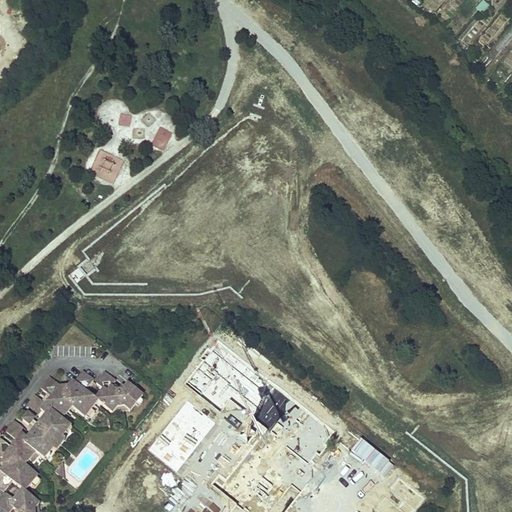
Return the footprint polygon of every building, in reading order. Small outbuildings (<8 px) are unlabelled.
[(484,0),(474,7),(480,14),(489,8),(484,0)] [(152,144),(163,149),(171,133),(161,128),(152,144)] [(103,150),(92,166),(112,180),(123,164),(103,150)] [(272,429),(228,483),(250,501),(240,511),(283,511),(313,476),(310,461),(333,434),(221,342),(187,383),(221,411),(232,397),(272,429)] [(58,385),(49,378),(40,389),(49,396),(44,403),(35,396),(26,406),(35,414),(38,410),(43,414),(35,424),(33,427),(24,437),(20,433),(22,430),(13,422),(4,433),(14,440),(8,447),(0,439),(0,457),(1,457),(1,460),(12,460),(12,465),(1,466),(0,466),(0,489),(1,491),(9,481),(19,490),(11,499),(4,494),(0,499),(0,507),(5,511),(7,511),(11,508),(15,511),(16,511),(21,510),(21,511),(33,511),(33,509),(38,503),(24,491),(30,483),(35,477),(37,475),(23,464),(29,458),(33,452),(38,456),(40,457),(44,452),(46,453),(50,448),(58,438),(62,433),(61,431),(65,425),(64,423),(60,420),(64,414),(70,408),(82,418),(84,416),(89,410),(96,402),(110,414),(115,408),(123,406),(129,411),(134,405),(139,398),(142,395),(126,382),(121,389),(121,394),(115,395),(114,390),(110,386),(114,381),(104,372),(95,383),(102,389),(94,398),(84,390),(92,380),(83,372),(74,383),(71,380),(66,386),(68,397),(63,397),(61,386),(58,387),(58,385)] [(216,422),(188,401),(150,449),(178,471),(216,422)] [(89,410),(84,416),(88,420),(93,413),(89,410)] [(32,419),(26,414),(21,420),(28,425),(32,419)] [(60,420),(64,423),(68,418),(64,414),(60,420)] [(255,420),(248,429),(256,434),(262,425),(255,420)] [(58,438),(50,448),(53,450),(61,440),(58,438)] [(33,452),(29,458),(33,461),(38,456),(33,452)] [(64,480),(62,460),(53,471),(64,480)] [(35,477),(30,483),(34,487),(39,480),(35,477)]
